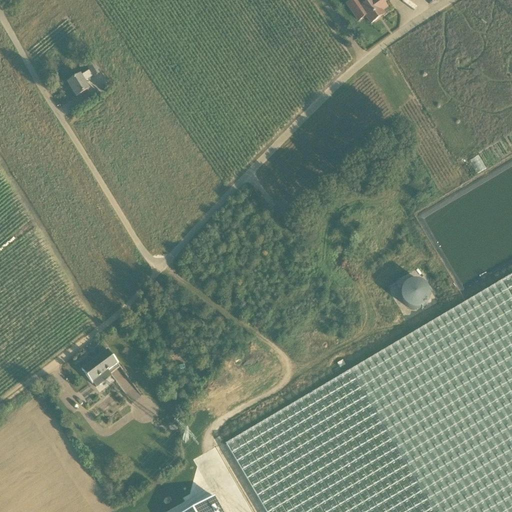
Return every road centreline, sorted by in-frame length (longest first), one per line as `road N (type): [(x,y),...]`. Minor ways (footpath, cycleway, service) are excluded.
road 1 (unclassified): [(157,269),(382,44),(453,0)]
road 2 (residential): [(0,15),(157,269)]
